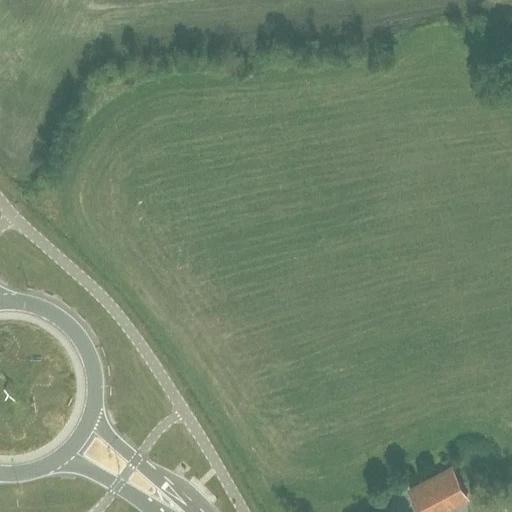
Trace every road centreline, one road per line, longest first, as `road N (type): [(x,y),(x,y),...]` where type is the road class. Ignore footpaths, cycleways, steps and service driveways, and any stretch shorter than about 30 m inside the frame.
road 1 (primary): [(89,420),(92,369),(82,345),(44,311),(0,305)]
road 2 (primary): [(191,511),(89,420)]
